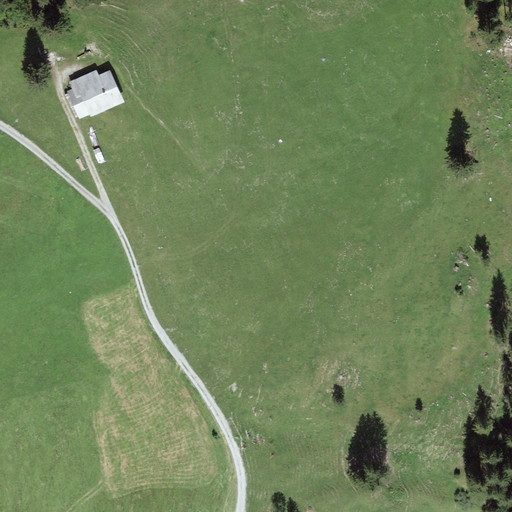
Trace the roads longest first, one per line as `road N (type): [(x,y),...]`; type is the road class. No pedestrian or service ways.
road 1 (track): [(109,212),(163,339),(226,432),(238,470),(237,511)]
road 2 (track): [(54,66),(109,212)]
road 3 (track): [(7,131),(109,212)]
